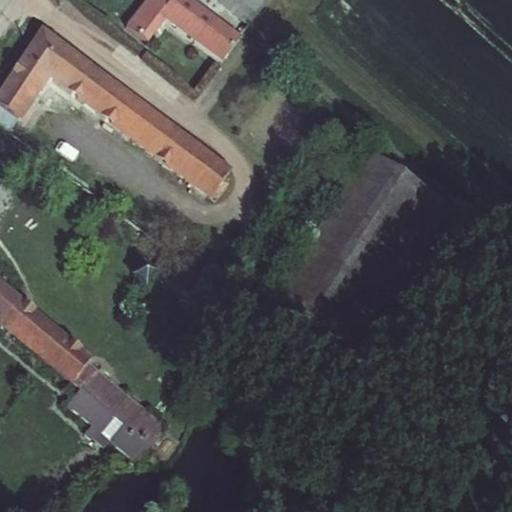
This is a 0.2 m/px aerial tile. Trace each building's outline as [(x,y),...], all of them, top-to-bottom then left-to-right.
[(177,21),(232,64),(251,39),(199,0),(157,0),(137,27),(159,45),(177,21)] [(249,0),(268,17),(282,0),(249,0)] [(54,34),(0,115),(0,117),(22,133),(62,76),(224,200),(242,176),(54,34)] [(333,126),(327,135),(335,141),(342,132),(333,126)] [(468,205),(390,148),(289,298),(342,335),(369,353),(468,205)] [(168,273),(156,265),(145,279),(157,288),(168,273)] [(90,390),(102,400),(117,380),(98,365),(102,358),(0,274),(0,329),(3,332),(10,324),(90,390)] [(342,335),(289,298),(267,330),(320,366),(342,335)] [(178,430),(117,380),(102,400),(101,402),(159,452),(178,430)] [(159,452),(101,402),(102,400),(90,390),(79,404),(148,464),(159,452)]
